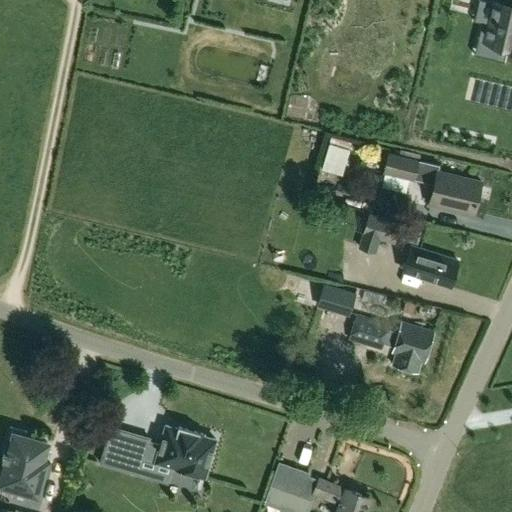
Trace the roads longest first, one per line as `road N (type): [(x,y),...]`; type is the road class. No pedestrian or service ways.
road 1 (unclassified): [(445,450),(0,310)]
road 2 (unclassified): [(445,450),(511,301)]
